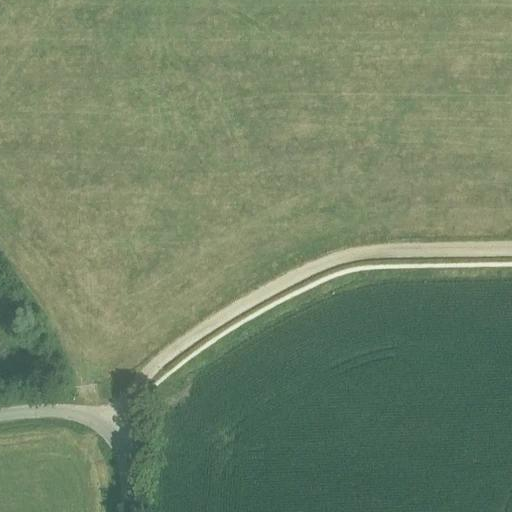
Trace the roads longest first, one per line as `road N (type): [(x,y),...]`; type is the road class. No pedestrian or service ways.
road 1 (track): [(111,427),(121,393),(207,325),(296,278),(363,253),(511,249)]
road 2 (unclassified): [(128,511),(129,471),(111,427),(79,413),(0,416)]
